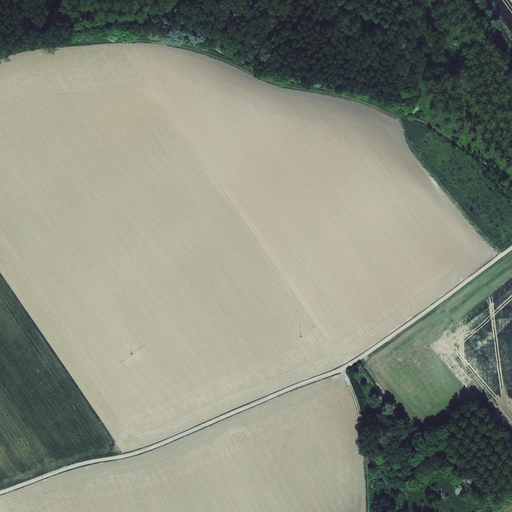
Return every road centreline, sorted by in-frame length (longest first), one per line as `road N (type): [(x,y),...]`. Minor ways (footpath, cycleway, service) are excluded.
road 1 (unclassified): [(0,492),(144,450),(342,368),(511,247)]
road 2 (track): [(437,509),(372,487),(342,368)]
